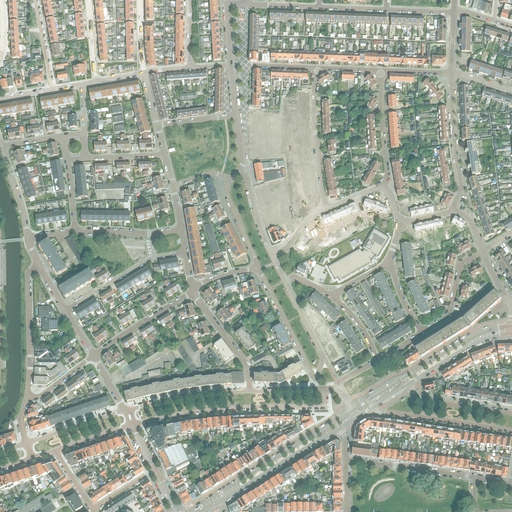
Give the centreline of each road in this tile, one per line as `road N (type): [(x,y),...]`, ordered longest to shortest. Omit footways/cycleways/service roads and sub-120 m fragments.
road 1 (residential): [(132,424),(248,407),(320,407),(324,390)]
road 2 (secondary): [(352,410),(191,511)]
road 3 (secondary): [(213,506),(339,428)]
road 4 (residential): [(372,407),(511,430)]
road 5 (residential): [(453,210),(461,187),(451,73)]
road 6 (residential): [(325,206),(317,71)]
road 7 (residential): [(26,396),(27,278),(39,266)]
road 8 (residential): [(184,252),(151,257),(65,311)]
road 9 (residential): [(474,477),(345,459)]
road 10 (residential): [(250,390),(123,409)]
road 11 (residential): [(258,268),(315,380)]
road 12 (secondary): [(511,325),(476,333),(403,377)]
